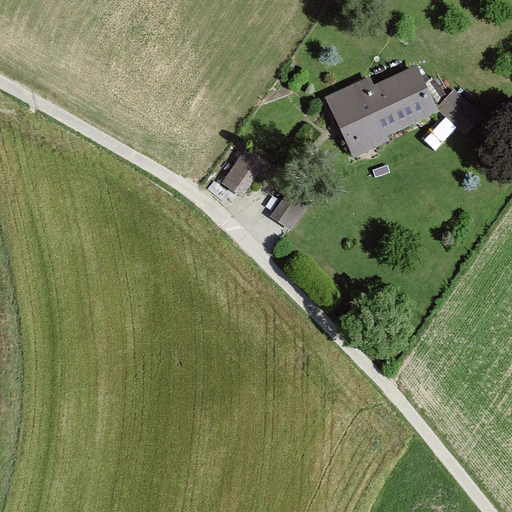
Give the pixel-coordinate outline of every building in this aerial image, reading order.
[(373,73),(329,91),(356,154),(395,137),(390,127),(439,106),(420,61),(378,79),(373,73)] [(455,87),(442,100),(470,128),(483,111),(455,87)] [(247,149),(236,160),(257,180),(268,168),(247,149)] [(235,162),(222,183),(234,190),(247,170),(235,162)] [(294,226),(302,205),(284,198),(276,219),(294,226)]
